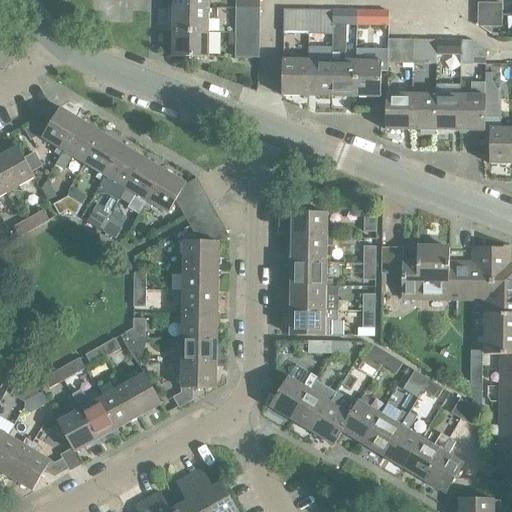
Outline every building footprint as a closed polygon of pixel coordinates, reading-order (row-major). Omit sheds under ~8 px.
[(173,0),(173,8),(210,8),(210,0),(173,0)] [(236,0),(237,9),(261,9),(260,0),(236,0)] [(479,4),(479,15),(503,16),(503,4),(479,4)] [(173,24),(173,32),(210,32),(210,20),(219,20),(219,8),(210,8),(173,8),(169,8),(169,23),(173,24)] [(261,9),(237,9),(237,21),(261,21),(261,9)] [(284,35),(296,35),(296,11),(284,11),(284,35)] [(311,11),(296,11),(296,35),(310,35),(311,11)] [(310,35),(321,35),(321,11),(311,11),(310,35)] [(321,35),(333,35),(333,25),(333,12),(321,11),(321,35)] [(357,12),(345,12),(345,35),(344,35),(344,43),(357,43),(357,26),(357,12)] [(389,13),(357,12),(357,26),(388,27),(389,13)] [(503,16),(479,15),(479,27),(503,27),(503,16)] [(210,32),(173,32),(173,57),(210,58),(210,32)] [(388,64),(400,64),(401,41),(388,40),(388,64)] [(400,64),(413,65),(413,41),(401,41),(400,64)] [(426,41),(426,65),(437,65),(438,56),(438,41),(426,41)] [(438,41),(438,56),(461,56),(462,42),(438,41)] [(461,56),(461,66),(473,66),(473,59),(474,42),(462,42),(461,56)] [(236,58),(260,58),(260,46),(236,46),(236,58)] [(332,98),(356,99),(356,62),(339,61),(340,53),(333,53),(333,61),(332,98)] [(283,98),(308,98),(309,61),(284,61),(283,98)] [(308,98),(332,98),(333,61),(309,61),(308,98)] [(356,62),(356,99),(381,99),(382,62),(356,62)] [(461,96),(461,133),(468,133),(468,137),(484,138),(485,138),(486,83),(472,83),(472,96),(461,96)] [(500,86),(486,86),(486,95),(500,95),(500,86)] [(387,132),(412,132),(413,95),(388,95),(387,132)] [(412,132),(436,133),(437,95),(413,95),(412,132)] [(436,133),(461,133),(461,96),(437,95),(436,133)] [(55,154),(62,158),(83,122),(62,109),(50,129),(40,123),(26,131),(32,141),(40,137),(44,140),(59,149),(55,154)] [(104,134),(83,122),(62,158),(57,166),(65,171),(73,158),(86,165),(104,134)] [(491,166),(511,166),(511,129),(492,129),(491,166)] [(97,179),(103,183),(125,147),(104,134),(86,165),(100,174),(97,179)] [(113,181),(127,190),(145,159),(125,147),(103,183),(109,186),(113,181)] [(18,148),(0,157),(0,166),(17,197),(23,193),(20,188),(36,179),(18,148)] [(138,217),(144,207),(166,171),(145,159),(127,190),(137,196),(128,211),(138,217)] [(0,166),(0,199),(7,195),(10,200),(17,197),(0,166)] [(166,171),(144,207),(151,211),(154,206),(169,215),(177,201),(186,218),(194,213),(182,192),(187,184),(166,171)] [(61,216),(69,212),(69,198),(55,206),(61,216)] [(69,198),(69,212),(77,217),(83,206),(69,198)] [(44,212),(30,220),(35,230),(50,222),(44,212)] [(88,223),(102,231),(108,221),(94,213),(88,223)] [(292,225),(292,239),(334,240),(334,233),(328,232),(328,215),(292,214),(292,225)] [(365,225),(365,232),(377,232),(377,216),(365,215),(365,225)] [(35,230),(30,220),(15,228),(21,239),(35,230)] [(108,221),(102,231),(117,240),(123,230),(108,221)] [(178,261),(178,268),(220,268),(220,243),(211,243),(199,222),(191,227),(200,243),(184,243),(184,261),(178,261)] [(2,235),(0,236),(0,250),(8,245),(2,235)] [(292,239),(292,263),(328,264),(328,247),(334,247),(334,240),(292,239)] [(363,249),(363,265),(375,265),(375,249),(363,249)] [(418,299),(450,300),(450,265),(450,249),(418,249),(418,265),(404,264),(404,249),(382,249),(382,275),(403,275),(402,299),(418,299)] [(509,253),(500,253),(500,266),(509,266),(509,253)] [(292,263),(291,287),(333,288),(333,281),(327,281),(328,264),(292,263)] [(375,265),(363,265),(363,282),(375,282),(375,265)] [(468,265),(450,265),(450,300),(467,300),(468,265)] [(488,300),(488,290),(488,266),(484,265),(475,265),(468,265),(467,300),(488,300)] [(500,266),(493,266),(489,266),(488,266),(488,290),(511,290),(511,265),(509,266),(500,266)] [(183,275),(183,292),(219,292),(220,268),(178,268),(178,275),(183,275)] [(135,275),(135,291),(147,291),(147,275),(135,275)] [(291,287),(291,311),(327,312),(327,295),(333,295),(333,288),(291,287)] [(488,314),(488,315),(511,314),(511,290),(488,290),(488,300),(488,314)] [(147,291),(135,291),(135,308),(147,309),(147,291)] [(177,308),(177,316),(219,316),(219,292),(183,292),(183,308),(177,308)] [(363,296),(363,313),(375,313),(375,296),(363,296)] [(327,312),(291,311),(291,336),(327,337),(327,336),(333,336),(333,329),(327,329),(327,312)] [(375,313),(363,313),(362,330),(375,330),(375,313)] [(511,314),(488,315),(487,334),(511,334),(511,314)] [(183,323),(182,340),(219,340),(219,316),(177,316),(177,323),(183,323)] [(134,320),(134,330),(146,337),(146,321),(134,320)] [(146,337),(134,330),(126,334),(132,345),(146,337)] [(511,334),(487,334),(487,355),(503,355),(503,356),(511,356),(511,334)] [(116,340),(101,348),(107,359),(122,350),(116,340)] [(176,356),(176,364),(218,364),(219,340),(182,340),(182,356),(176,356)] [(309,355),(332,355),(332,343),(309,343),(309,355)] [(332,343),(332,355),(350,356),(350,344),(332,343)] [(107,359),(101,348),(86,356),(92,367),(107,359)] [(367,358),(382,367),(388,357),(374,348),(367,358)] [(511,370),(511,356),(503,356),(502,371),(511,370)] [(388,357),(382,367),(396,376),(402,366),(388,357)] [(74,363),(59,371),(65,382),(80,374),(74,363)] [(218,364),(176,364),(176,371),(182,371),(182,389),(182,394),(174,398),(180,409),(194,401),(194,389),(218,389),(218,364)] [(511,370),(502,371),(502,388),(511,387),(511,370)] [(65,382),(59,371),(44,379),(50,390),(65,382)] [(409,383),(423,392),(429,382),(415,373),(409,383)] [(126,378),(120,381),(140,418),(162,406),(144,374),(129,383),(126,378)] [(271,409),(292,422),(314,386),(318,379),(312,375),(305,387),(290,378),(271,409)] [(116,390),(102,398),(119,430),(140,418),(120,381),(113,385),(116,390)] [(429,382),(423,392),(437,401),(444,391),(429,382)] [(12,395),(26,403),(26,390),(18,385),(12,395)] [(26,390),(26,403),(40,396),(34,385),(26,390)] [(292,422),(313,434),(331,403),(318,395),(321,390),(314,386),(292,422)] [(502,404),(511,403),(511,387),(502,388),(502,404)] [(102,398),(91,404),(82,391),(73,396),(78,405),(98,442),(106,437),(108,440),(119,434),(118,431),(119,430),(102,398)] [(343,433),(363,445),(381,414),(367,406),(371,401),(364,397),(361,402),(343,433)] [(482,398),(471,398),(470,399),(482,407),(482,398)] [(451,415),(461,421),(470,407),(460,401),(451,415)] [(313,434),(335,447),(343,433),(361,402),(355,410),(349,407),(346,412),(331,403),(313,434)] [(502,420),(511,419),(511,403),(502,404),(502,420)] [(98,442),(78,405),(71,409),(74,414),(59,422),(77,454),(98,442)] [(470,407),(461,421),(472,428),(481,413),(470,407)] [(363,445),(384,458),(405,422),(399,418),(396,423),(381,414),(363,445)] [(384,458),(404,470),(423,439),(409,431),(412,426),(415,420),(408,416),(405,422),(384,458)] [(502,436),(511,435),(511,419),(502,420),(502,436)] [(0,452),(9,436),(0,430),(0,452)] [(501,453),(511,452),(511,435),(502,436),(501,453)] [(0,452),(0,472),(11,480),(33,444),(27,440),(24,445),(9,436),(0,452)] [(404,470),(425,482),(446,446),(449,441),(443,437),(440,443),(437,448),(423,439),(404,470)] [(33,444),(11,480),(33,492),(45,472),(55,478),(69,471),(63,460),(55,464),(51,462),(51,461),(36,452),(39,448),(33,444)] [(446,446),(425,482),(446,495),(465,464),(450,455),(453,450),(446,446)] [(501,475),(511,474),(511,452),(501,453),(501,475)] [(203,470),(190,477),(209,511),(238,511),(222,483),(213,488),(203,470)] [(188,501),(179,506),(182,511),(209,511),(190,477),(178,484),(188,501)] [(161,493),(148,500),(154,511),(182,511),(179,506),(171,511),(161,493)] [(138,511),(154,511),(148,500),(136,507),(138,511)] [(459,500),(459,511),(495,511),(495,509),(501,509),(501,502),(495,502),(495,501),(459,500)]
